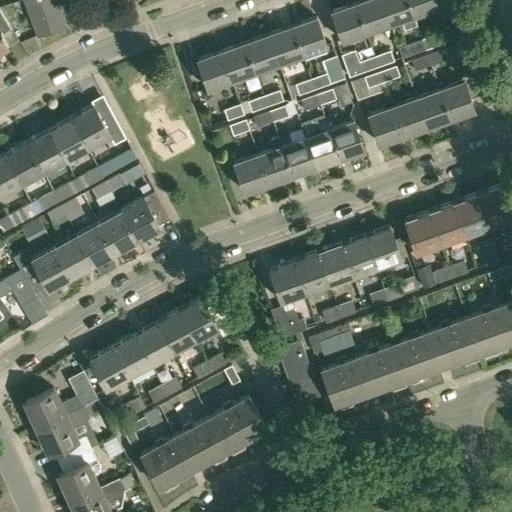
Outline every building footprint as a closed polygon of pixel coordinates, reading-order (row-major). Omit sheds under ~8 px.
[(56,0),(25,0),(38,34),(65,24),(56,0)] [(389,23),(381,0),(361,0),(355,2),(366,31),(389,23)] [(408,0),(381,0),(389,23),(414,14),(408,0)] [(408,0),(414,14),(436,6),(441,19),(451,15),(445,0),(408,0)] [(355,2),(331,11),(342,40),(366,31),(355,2)] [(0,49),(8,45),(0,32),(11,26),(0,7),(0,49)] [(327,45),(317,16),(293,24),(303,54),(327,45)] [(303,54),(293,24),(269,33),(279,62),(303,54)] [(279,62),(269,33),(245,41),(256,70),(279,62)] [(436,33),(422,38),(426,49),(440,44),(436,33)] [(422,38),(406,44),(398,47),(402,58),(426,49),(422,38)] [(245,41),(221,49),(232,79),(256,70),(245,41)] [(232,79),(221,49),(198,58),(208,87),(232,79)] [(362,71),(359,60),(355,49),(341,53),(349,75),(362,71)] [(390,49),(374,55),(377,65),(394,59),(390,49)] [(442,49),(428,54),(431,64),(446,59),(442,49)] [(431,64),(428,54),(412,60),(415,70),(431,64)] [(377,65),(374,55),(359,60),(362,71),(377,65)] [(327,71),(331,82),(344,77),(339,63),(326,68),(327,71)] [(379,70),(383,80),(399,75),(395,64),(379,70)] [(480,94),(470,67),(459,71),(462,80),(440,88),(450,117),(474,109),(470,97),(480,94)] [(383,80),(379,70),(364,75),(368,86),(383,80)] [(311,77),(315,87),(331,82),(327,71),(311,77)] [(370,94),(368,86),(364,75),(350,80),(357,98),(370,94)] [(315,87),(311,77),(295,83),(298,93),(315,87)] [(332,88),(336,98),(337,97),(340,105),(352,100),(345,82),(332,86),(332,88)] [(332,88),(317,93),(320,103),(336,98),(332,88)] [(450,117),(440,88),(416,97),(426,126),(450,117)] [(279,89),(263,94),(267,105),(283,99),(279,89)] [(320,103),(317,93),(301,99),(305,109),(320,103)] [(267,105),(263,94),(248,100),(251,110),(267,105)] [(380,100),(383,108),(368,114),(379,143),(403,134),(392,105),(389,97),(380,100)] [(392,105),(403,134),(426,126),(416,97),(392,105)] [(101,117),(93,103),(71,115),(88,146),(109,134),(113,142),(125,136),(112,112),(101,117)] [(227,119),(243,113),(240,103),(224,108),(227,119)] [(284,105),(268,110),(272,121),(288,115),(285,104),(284,105)] [(258,126),(272,121),(268,110),(253,115),(257,126),(258,126)] [(88,146),(71,115),(49,127),(66,158),(88,146)] [(249,129),(245,118),(230,124),(234,135),(249,129)] [(320,131),(305,136),(315,165),(339,156),(329,127),(328,128),(325,118),(317,121),(320,131)] [(353,119),(329,127),(339,156),(364,148),(353,119)] [(49,127),(27,139),(43,170),(66,158),(49,127)] [(272,148),(258,153),(268,182),(291,174),(281,145),(277,135),(268,138),(272,148)] [(281,145),(291,174),(315,165),(305,136),(291,141),(281,145)] [(43,170),(27,139),(4,152),(21,183),(43,170)] [(4,152),(0,153),(0,194),(21,183),(4,152)] [(268,182),(258,153),(234,161),(245,190),(268,182)] [(97,164),(103,175),(117,168),(111,157),(97,164)] [(103,175),(97,164),(83,172),(89,183),(103,175)] [(125,182),(119,171),(105,178),(111,189),(125,182)] [(111,189),(105,178),(91,186),(96,197),(111,189)] [(66,181),(53,188),(59,199),(72,192),(66,181)] [(501,184),(476,192),(488,225),(511,216),(511,191),(504,194),(501,184)] [(59,199),(53,188),(39,196),(45,207),(59,199)] [(144,195),(121,207),(138,239),(161,226),(159,223),(169,217),(155,189),(144,195)] [(476,192),(452,201),(464,234),(488,225),(476,192)] [(61,203),(66,213),(70,219),(83,212),(75,196),(61,203)] [(13,224),(37,212),(31,201),(7,213),(13,224)] [(452,201),(428,210),(440,243),(464,234),(452,201)] [(66,213),(61,203),(47,211),(52,220),(66,213)] [(138,239),(121,207),(99,219),(116,250),(138,239)] [(440,243),(428,210),(404,219),(416,252),(440,243)] [(33,266),(28,256),(54,242),(40,215),(20,226),(30,245),(13,254),(22,272),(33,266)] [(99,219),(76,231),(93,263),(116,250),(99,219)] [(389,224),(364,233),(376,266),(401,257),(389,224)] [(76,231),(54,243),(71,275),(93,263),(76,231)] [(376,266),(364,233),(341,241),(353,275),(376,266)] [(341,241),(318,250),(330,283),(353,275),(341,241)] [(71,275),(54,243),(31,256),(48,287),(71,275)] [(485,264),(500,259),(495,247),(481,252),(485,264)] [(330,283),(318,250),(293,258),(305,292),(330,283)] [(305,292),(293,258),(269,267),(281,301),(281,300),(290,297),(305,292)] [(463,259),(448,264),(452,276),(467,270),(463,259)] [(511,265),(511,263),(503,266),(506,274),(511,271),(511,265)] [(452,276),(448,264),(433,269),(437,281),(452,276)] [(503,266),(495,268),(498,277),(506,274),(503,266)] [(498,277),(495,268),(487,271),(490,280),(498,277)] [(3,279),(0,281),(0,315),(9,309),(0,296),(0,294),(12,287),(22,304),(36,295),(20,269),(3,279)] [(399,282),(384,287),(387,298),(403,293),(399,282)] [(387,298),(384,287),(369,292),(373,303),(387,298)] [(203,298),(202,295),(179,307),(195,338),(229,320),(214,293),(203,298)] [(511,298),(466,315),(479,351),(511,339),(511,298)] [(337,304),(341,315),(356,310),(352,299),(337,304)] [(341,315),(337,304),(322,309),(326,320),(341,315)] [(179,307),(156,319),(173,350),(195,338),(179,307)] [(466,315),(393,341),(406,377),(479,351),(466,315)] [(297,330),(306,327),(306,326),(303,317),(298,318),(277,326),(278,329),(285,335),(297,330)] [(156,319),(134,331),(151,362),(173,350),(156,319)] [(351,329),(348,321),(340,324),(343,332),(351,329)] [(343,332),(340,324),(332,327),(335,335),(343,332)] [(335,335),(332,327),(324,330),(327,338),(335,335)] [(327,338),(324,330),(316,332),(319,340),(319,341),(327,338)] [(134,331),(112,343),(128,374),(151,362),(134,331)] [(308,335),(311,343),(319,340),(316,332),(308,335)] [(280,358),(304,350),(300,339),(276,347),(280,358)] [(314,351),(322,349),(319,341),(319,340),(311,343),(314,351)] [(321,367),(334,403),(406,377),(393,341),(321,367)] [(128,374),(112,343),(89,356),(106,386),(128,374)] [(304,350),(280,358),(284,369),(308,361),(304,350)] [(207,358),(212,369),(227,361),(221,351),(207,358)] [(66,375),(74,370),(66,355),(35,372),(43,388),(55,382),(59,388),(70,382),(66,375)] [(212,369),(207,358),(192,366),(198,377),(212,369)] [(312,372),(308,361),(284,369),(288,380),(312,372)] [(228,375),(236,371),(231,363),(223,368),(228,375)] [(82,404),(84,403),(97,397),(94,390),(83,369),(68,377),(77,393),(82,404)] [(240,379),(236,371),(228,375),(232,383),(240,379)] [(312,372),(288,380),(292,392),(316,384),(312,372)] [(161,382),(167,393),(180,386),(174,375),(161,382)] [(167,393),(161,382),(147,389),(152,400),(167,393)] [(316,384),(292,392),(296,404),(320,395),(316,384)] [(69,397),(61,401),(54,387),(25,400),(36,426),(66,412),(74,408),(69,397)] [(248,393),(223,406),(210,414),(228,448),(266,427),(248,393)] [(122,418),(146,405),(140,394),(116,407),(122,418)] [(48,451),(53,449),(58,460),(83,449),(72,425),(86,418),(90,416),(84,403),(82,404),(74,408),(66,412),(36,426),(48,451)] [(137,419),(141,426),(149,422),(145,414),(137,419)] [(159,485),(228,448),(210,414),(141,451),(159,485)] [(133,430),(141,426),(137,419),(129,423),(133,430)] [(121,427),(125,435),(133,430),(129,423),(121,427)] [(125,435),(130,442),(137,438),(133,430),(125,435)] [(83,449),(58,460),(63,471),(58,473),(70,499),(119,476),(99,485),(94,473),(98,472),(100,469),(100,465),(91,445),(83,449)] [(119,511),(117,508),(111,511),(105,497),(124,488),(119,476),(70,499),(75,511),(119,511)]
